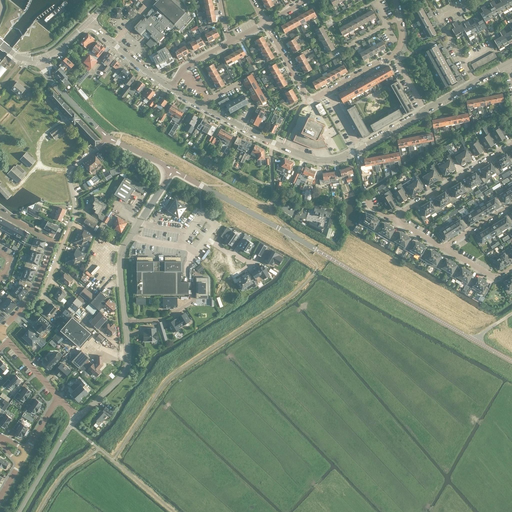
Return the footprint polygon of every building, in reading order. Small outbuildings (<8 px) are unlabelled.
[(145,31),(151,37),(145,43),(151,48),(158,40),(159,41),(165,36),(164,35),(174,25),(180,30),(191,18),(184,12),(187,8),(179,1),(177,0),(156,0),(151,5),(153,7),(144,17),(133,28),(141,35),(145,31)] [(271,0),(264,4),(267,10),(274,6),(271,0)] [(508,10),(502,0),(499,0),(501,2),(498,4),(503,12),(508,10)] [(507,0),(505,0),(504,0),(502,0),(508,10),(511,7),(507,0)] [(65,1),(63,2),(45,18),(44,20),(46,22),(48,21),(67,5),(68,4),(65,1)] [(503,12),(498,4),(496,5),(493,1),(492,2),(499,15),(503,12)] [(494,17),(499,15),(492,2),(490,3),(492,7),(489,9),(494,17)] [(144,6),(141,3),(134,10),(136,13),(144,6)] [(494,17),(489,9),(487,10),(485,6),(483,7),(490,20),(494,17)] [(115,8),(114,9),(112,11),(112,16),(115,19),(120,19),(123,15),(126,18),(131,18),(134,15),(134,10),(130,7),(126,8),(123,11),(120,8),(115,8)] [(485,22),(490,20),(483,7),(481,8),(483,12),(480,14),(485,22)] [(415,17),(424,12),(421,8),(413,12),(415,17)] [(307,12),(311,19),(316,16),(312,9),(307,12)] [(366,13),(370,20),(375,17),(371,10),(366,13)] [(306,22),(311,19),(307,12),(302,15),(306,22)] [(418,21),(426,17),(424,12),(415,17),(418,21)] [(364,23),(370,20),(366,13),(361,16),(364,23)] [(300,25),(306,22),(302,15),(296,17),(300,25)] [(359,26),(364,23),(361,16),(355,19),(359,26)] [(295,27),(300,25),(296,17),(291,20),(295,27)] [(420,26),(429,21),(426,17),(418,21),(420,26)] [(486,28),(482,20),(479,21),(477,17),(475,18),(482,31),(486,28)] [(106,21),(115,27),(117,24),(109,18),(106,21)] [(477,33),(482,31),(475,18),(473,19),(475,23),(473,25),(477,33)] [(354,29),(359,26),(355,19),(350,23),(354,29)] [(290,30),(295,27),(291,20),(286,23),(290,30)] [(423,30),(431,25),(429,21),(420,26),(423,30)] [(468,38),(464,30),(461,25),(458,26),(456,22),(454,23),(461,36),(465,33),(468,38)] [(477,33),(473,25),(470,26),(468,22),(466,23),(473,35),(477,33)] [(285,33),(290,30),(286,23),(281,26),(285,33)] [(348,32),(354,29),(350,23),(344,26),(348,32)] [(456,38),(461,36),(454,23),(452,24),(453,26),(451,28),(456,38)] [(468,38),(473,35),(466,23),(464,24),(466,28),(464,30),(468,38)] [(425,34),(434,30),(431,25),(423,30),(425,34)] [(343,36),(348,32),(344,26),(339,29),(343,36)] [(198,28),(202,36),(205,34),(209,42),(214,39),(210,31),(205,34),(205,33),(201,27),(198,28)] [(318,37),(325,32),(322,27),(315,31),(318,37)] [(214,39),(219,36),(215,29),(210,31),(214,39)] [(192,39),(194,38),(190,30),(188,31),(183,34),(182,34),(183,36),(184,36),(184,35),(185,35),(185,34),(188,32),(188,33),(189,32),(189,33),(192,39)] [(428,39),(436,34),(434,30),(425,34),(428,39)] [(511,42),(511,37),(509,32),(506,34),(504,30),(502,31),(509,44),(511,42)] [(504,47),(509,44),(502,31),(499,32),(502,36),(499,38),(504,47)] [(321,42),(328,38),(325,32),(318,37),(321,42)] [(96,40),(92,37),(88,33),(80,43),(88,50),(96,40)] [(504,47),(499,38),(496,39),(494,35),(492,37),(499,49),(504,47)] [(199,47),(204,44),(200,37),(195,40),(199,47)] [(258,46),(265,42),(262,37),(255,40),(258,46)] [(324,47),(331,43),(328,38),(321,42),(324,47)] [(290,48),(298,44),(295,39),(287,43),(290,48)] [(194,50),(199,47),(195,40),(190,43),(194,50)] [(376,44),(380,51),(385,48),(382,41),(376,44)] [(261,51),(268,47),(265,42),(258,46),(261,51)] [(98,43),(91,51),(98,57),(105,49),(104,48),(98,43)] [(324,47),(327,53),(334,49),(331,43),(324,47)] [(293,53),(301,49),(298,44),(290,48),(293,53)] [(374,54),(380,51),(376,44),(370,47),(374,54)] [(427,56),(437,50),(435,46),(437,46),(436,44),(430,47),(431,49),(425,52),(427,56)] [(180,49),(184,56),(189,53),(185,46),(180,49)] [(172,58),(171,57),(172,57),(166,47),(149,56),(152,62),(155,61),(159,69),(174,61),(173,60),(175,59),(174,57),(172,58)] [(264,56),(271,52),(268,47),(261,51),(264,56)] [(369,57),(374,54),(370,47),(365,50),(369,57)] [(240,58),(246,55),(242,48),(236,51),(240,58)] [(178,59),(184,56),(180,49),(173,52),(177,59),(178,58),(178,59)] [(79,61),(78,63),(83,67),(89,72),(90,71),(97,62),(96,61),(98,57),(91,51),(89,50),(87,53),(80,60),(79,61)] [(363,61),(369,57),(365,50),(360,53),(363,61)] [(439,54),(438,51),(437,50),(427,56),(429,60),(439,54)] [(244,66),(240,58),(236,51),(230,55),(234,62),(237,60),(241,67),(244,66)] [(271,52),(264,56),(267,62),(274,58),(271,52)] [(107,53),(101,61),(106,65),(102,70),(105,72),(110,65),(114,60),(112,58),(113,57),(112,56),(112,55),(109,53),(109,54),(107,53)] [(299,63),(306,59),(303,54),(296,57),(299,63)] [(431,63),(441,57),(439,54),(429,60),(431,63)] [(224,58),(226,62),(224,63),(232,78),(235,76),(230,67),(229,67),(228,65),(234,62),(230,55),(224,58)] [(443,61),(443,60),(441,57),(431,63),(432,67),(443,61)] [(66,73),(69,69),(74,65),(66,58),(58,66),(60,67),(64,71),(66,73)] [(301,68),(309,64),(306,59),(299,63),(301,68)] [(115,78),(120,71),(118,69),(121,65),(115,60),(111,65),(117,70),(114,73),(115,74),(113,76),(115,78)] [(434,70),(445,64),(443,61),(432,67),(434,70)] [(209,73),(216,69),(213,64),(206,68),(209,73)] [(271,73),(278,69),(275,64),(268,68),(271,73)] [(304,73),(312,69),(309,64),(301,68),(304,73)] [(436,74),(447,68),(445,64),(434,70),(436,74)] [(338,68),(342,75),(347,72),(343,65),(338,68)] [(388,66),(384,68),(389,77),(393,74),(388,66)] [(66,86),(69,83),(67,80),(69,78),(65,74),(66,73),(64,71),(60,67),(55,73),(60,78),(59,79),(63,83),(66,86)] [(123,78),(125,79),(130,73),(124,68),(119,74),(118,76),(117,75),(115,78),(113,80),(115,82),(117,79),(118,77),(120,79),(123,78)] [(337,78),(342,75),(338,68),(333,71),(337,78)] [(381,69),(380,70),(385,79),(389,77),(384,68),(381,70),(381,69)] [(438,77),(449,71),(447,68),(436,74),(438,77)] [(212,79),(219,74),(216,69),(209,73),(212,79)] [(274,78),(281,74),(278,69),(271,73),(274,78)] [(378,71),(376,73),(381,82),(385,79),(380,70),(378,71)] [(331,81),(337,78),(333,71),(328,74),(331,81)] [(440,81),(451,75),(449,71),(438,77),(440,81)] [(373,74),(371,75),(377,84),(381,82),(376,73),(373,74)] [(129,86),(135,78),(134,77),(134,76),(132,74),(131,75),(130,74),(125,81),(124,80),(121,84),(124,86),(126,83),(129,86)] [(214,84),(222,80),(219,74),(212,79),(214,84)] [(245,87),(256,81),(252,74),(242,80),(244,82),(243,83),(245,87)] [(277,84),(284,80),(281,74),(274,78),(277,84)] [(326,84),(331,81),(328,74),(322,77),(326,84)] [(225,80),(230,77),(229,75),(222,79),(222,80),(214,84),(217,89),(225,85),(222,81),(224,79),(225,80)] [(370,76),(367,78),(372,86),(377,84),(371,75),(370,76)] [(442,85),(453,79),(451,75),(440,81),(442,85)] [(321,87),(326,84),(322,77),(317,79),(321,87)] [(365,79),(363,80),(368,89),(372,86),(367,78),(365,79)] [(316,90),(321,87),(317,79),(312,82),(316,90)] [(453,79),(442,85),(444,88),(451,84),(452,86),(457,83),(456,82),(456,81),(455,82),(453,79)] [(277,84),(280,89),(287,85),(284,80),(277,84)] [(362,81),(359,82),(364,91),(368,89),(363,80),(361,81),(362,81)] [(17,82),(15,81),(13,84),(14,86),(11,89),(15,93),(21,85),(17,82)] [(138,93),(139,92),(145,85),(140,81),(132,90),(130,89),(128,92),(130,94),(131,94),(132,95),(136,91),(138,93)] [(250,93),(259,87),(256,81),(245,87),(248,91),(250,93)] [(390,85),(396,95),(403,91),(397,81),(390,85)] [(356,84),(355,84),(360,93),(364,91),(359,82),(356,84)] [(353,86),(351,87),(356,96),(360,93),(355,84),(353,85),(353,86)] [(21,85),(15,93),(19,96),(23,92),(24,94),(27,90),(25,89),(21,85)] [(123,98),(130,88),(128,86),(121,96),(123,98)] [(253,100),(263,94),(259,87),(250,93),(251,95),(250,96),(253,100)] [(348,88),(346,89),(351,98),(356,96),(351,87),(348,89),(348,88)] [(149,98),(150,99),(155,93),(150,89),(146,94),(144,92),(142,96),(145,99),(146,98),(148,99),(149,98)] [(288,98),(295,94),(292,89),(285,93),(288,98)] [(345,90),(342,92),(347,101),(351,98),(346,89),(345,90)] [(396,95),(401,104),(408,100),(403,91),(396,95)] [(50,93),(47,95),(46,94),(45,95),(46,96),(47,95),(49,97),(49,96),(57,105),(57,106),(61,110),(69,119),(75,124),(83,133),(87,138),(95,146),(100,141),(90,131),(79,119),(80,119),(75,114),(74,114),(54,92),(51,95),(50,93)] [(342,92),(338,94),(343,103),(347,101),(342,92)] [(230,113),(248,103),(244,94),(230,102),(228,97),(218,103),(221,108),(226,105),(227,108),(225,109),(226,111),(229,110),(230,113)] [(263,94),(253,100),(255,104),(256,104),(257,106),(267,101),(263,94)] [(295,94),(288,98),(291,104),(298,100),(295,94)] [(163,107),(167,102),(162,98),(158,103),(158,104),(155,102),(152,107),(155,109),(157,106),(158,107),(159,105),(162,108),(163,107)] [(408,100),(401,104),(406,114),(413,110),(408,100)] [(326,113),(320,103),(315,106),(321,116),(326,113)] [(173,117),(178,109),(175,107),(172,105),(168,112),(172,114),(171,116),(173,117)] [(354,106),(347,110),(352,119),(359,115),(354,106)] [(252,114),(252,115),(261,120),(261,119),(260,119),(262,116),(263,117),(265,113),(256,108),(255,110),(254,112),(253,112),(252,114)] [(173,117),(172,119),(178,122),(180,119),(183,113),(178,109),(173,117)] [(399,109),(389,115),(393,121),(402,116),(399,109)] [(185,130),(191,133),(197,121),(195,120),(197,118),(190,114),(185,122),(188,123),(185,130)] [(250,120),(249,122),(258,126),(260,122),(259,122),(260,119),(261,120),(252,115),(251,116),(250,117),(251,118),(250,120)] [(359,115),(352,119),(358,129),(364,125),(359,115)] [(380,120),(383,127),(393,121),(389,115),(380,120)] [(279,127),(283,118),(279,116),(275,125),(272,124),(269,130),(274,133),(277,126),(279,127)] [(324,125),(308,118),(301,133),(297,131),(293,141),(312,149),(313,149),(314,149),(315,149),(316,149),(317,149),(328,147),(321,135),(324,125)] [(203,127),(207,121),(203,119),(199,125),(197,128),(200,130),(200,129),(202,130),(203,127)] [(370,125),(374,132),(383,127),(380,120),(370,125)] [(202,130),(202,131),(207,134),(209,131),(213,124),(212,124),(208,121),(207,121),(203,127),(202,130)] [(54,139),(66,130),(61,124),(50,133),(54,139)] [(176,124),(169,134),(172,136),(179,126),(176,124)] [(213,133),(217,127),(213,124),(209,131),(207,134),(210,136),(208,140),(210,142),(213,137),(211,136),(213,133)] [(364,125),(358,129),(363,138),(370,134),(364,125)] [(487,136),(481,139),(487,149),(493,145),(491,140),(493,139),(490,133),(485,125),(482,127),(487,135),(487,136)] [(502,134),(505,132),(501,125),(497,127),(498,129),(492,133),(498,142),(504,138),(502,134)] [(223,139),(227,133),(224,131),(221,129),(216,137),(220,139),(219,140),(222,141),(223,139)] [(225,149),(228,150),(228,151),(232,142),(230,141),(233,136),(227,133),(223,139),(229,143),(228,145),(225,149)] [(426,135),(427,142),(431,142),(432,146),(434,146),(433,141),(432,134),(426,135)] [(237,149),(242,140),(237,137),(234,145),(233,147),(237,149)] [(409,153),(412,153),(410,146),(409,138),(403,139),(405,147),(408,146),(409,153)] [(242,151),(246,142),(246,141),(246,142),(242,140),(237,149),(242,151)] [(476,156),(482,152),(480,148),(483,146),(478,140),(476,141),(476,142),(470,146),(476,156)] [(247,155),(249,152),(248,151),(251,144),(246,142),(242,151),(246,153),(245,155),(244,154),(240,162),(243,163),(247,155)] [(256,146),(255,145),(251,154),(256,156),(260,148),(259,147),(257,146),(256,146)] [(460,153),(466,162),(467,161),(468,162),(469,161),(470,161),(470,159),(471,159),(468,154),(471,152),(466,145),(464,147),(465,149),(460,153)] [(264,150),(260,148),(256,156),(257,157),(258,166),(261,165),(260,159),(265,159),(264,150)] [(103,158),(104,157),(99,151),(96,155),(99,158),(98,159),(103,165),(102,163),(103,162),(106,164),(107,162),(105,161),(104,161),(105,160),(103,158)] [(35,161),(26,153),(20,159),(29,168),(35,161)] [(398,153),(393,154),(394,162),(398,161),(399,168),(401,167),(400,160),(398,153)] [(465,163),(466,162),(460,153),(454,156),(452,153),(450,154),(453,160),(454,161),(456,159),(460,166),(461,165),(463,165),(464,165),(464,164),(465,163)] [(103,165),(98,159),(94,154),(88,159),(97,170),(103,165)] [(450,161),(453,160),(450,154),(447,156),(449,159),(444,163),(450,172),(451,171),(452,172),(453,171),(454,171),(454,169),(455,169),(450,161)] [(511,158),(509,159),(506,154),(505,155),(504,155),(502,156),(501,157),(506,166),(511,163),(511,164),(511,158)] [(377,165),(377,164),(375,157),(370,158),(371,167),(372,167),(375,166),(376,172),(378,172),(377,165)] [(501,169),(506,166),(501,157),(500,158),(499,158),(497,159),(496,160),(496,161),(499,165),(496,167),(500,174),(503,172),(501,169)] [(365,166),(361,167),(362,174),(368,173),(367,170),(372,169),(372,167),(371,167),(370,158),(364,159),(365,166)] [(92,174),(97,170),(88,159),(83,163),(92,174)] [(121,161),(120,163),(121,164),(128,168),(130,163),(123,159),(122,162),(121,161)] [(283,175),(288,161),(283,159),(281,163),(280,163),(277,170),(281,172),(280,174),(283,175)] [(289,161),(283,175),(284,175),(287,176),(288,174),(291,175),(293,171),(291,170),(294,163),(293,162),(291,161),(291,162),(289,161)] [(448,173),(450,172),(444,163),(438,166),(436,163),(434,165),(437,169),(439,168),(444,176),(445,175),(446,175),(447,175),(448,174),(448,173)] [(500,174),(496,167),(493,169),(490,164),(489,164),(487,165),(486,166),(485,167),(491,176),(496,173),(497,175),(500,174)] [(7,174),(18,183),(25,176),(23,174),(24,172),(17,165),(15,167),(14,166),(7,174)] [(438,171),(437,169),(434,165),(431,166),(432,167),(430,169),(431,171),(428,173),(433,182),(435,181),(436,182),(437,181),(438,181),(438,179),(439,179),(435,173),(438,171)] [(119,167),(110,170),(112,176),(121,173),(119,167)] [(299,174),(295,184),(299,185),(301,179),(306,181),(307,177),(310,169),(305,167),(305,168),(302,167),(299,174)] [(345,169),(347,175),(350,181),(352,181),(350,175),(353,173),(351,167),(345,169)] [(486,179),(491,176),(485,167),(483,167),(481,168),(481,170),(480,170),(483,175),(481,177),(485,183),(488,181),(486,179)] [(313,179),(315,171),(310,169),(307,177),(306,181),(305,183),(307,184),(309,177),(313,179)] [(342,177),(345,176),(347,182),(350,181),(347,175),(345,169),(339,171),(342,177)] [(433,182),(428,173),(422,176),(420,172),(417,174),(422,181),(424,179),(428,186),(429,185),(430,185),(431,185),(432,184),(432,183),(433,182)] [(323,176),(319,177),(320,185),(330,183),(330,182),(328,173),(322,174),(323,176)] [(485,183),(481,177),(478,178),(475,173),(474,174),(473,174),(471,175),(471,176),(470,176),(475,185),(480,182),(482,185),(485,183)] [(419,183),(422,181),(417,174),(415,175),(417,179),(411,183),(417,192),(418,192),(419,192),(421,192),(421,191),(422,190),(423,189),(419,183)] [(87,181),(90,186),(100,180),(97,175),(87,181)] [(143,194),(146,188),(126,175),(114,194),(126,202),(135,189),(143,194)] [(471,188),(475,185),(470,176),(469,177),(468,177),(466,178),(466,179),(465,180),(468,184),(465,186),(469,192),(472,191),(471,188)] [(404,183),(402,185),(406,192),(409,190),(412,196),(413,195),(414,195),(415,195),(416,194),(416,193),(417,192),(411,183),(410,180),(404,183)] [(8,191),(1,183),(0,184),(0,190),(3,188),(7,193),(4,195),(7,199),(12,195),(8,190),(8,191)] [(469,192),(465,186),(463,188),(460,183),(459,183),(458,183),(456,184),(456,185),(455,186),(460,194),(465,192),(467,194),(469,192)] [(403,194),(406,192),(402,185),(399,186),(401,189),(394,193),(400,203),(407,199),(403,194)] [(455,197),(460,194),(455,186),(454,186),(453,186),(451,187),(451,189),(450,189),(453,194),(450,195),(454,202),(457,200),(455,197)] [(386,197),(382,199),(388,210),(395,206),(391,201),(392,199),(394,197),(390,190),(384,194),(384,195),(386,197)] [(454,202),(450,195),(448,197),(445,192),(444,193),(443,192),(441,194),(440,195),(445,204),(450,201),(451,204),(454,202)] [(508,201),(510,200),(505,192),(497,196),(503,206),(508,202),(508,201)] [(440,207),(445,204),(440,195),(439,196),(437,196),(436,197),(435,198),(434,199),(437,203),(435,205),(439,211),(442,210),(440,207)] [(103,220),(105,216),(106,215),(102,213),(107,205),(94,196),(90,202),(95,205),(93,208),(96,210),(93,215),(103,220)] [(497,209),(503,206),(497,196),(489,201),(494,209),(496,208),(497,209)] [(494,209),(489,201),(488,199),(483,202),(484,204),(490,214),(492,212),(491,211),(494,209)] [(175,200),(168,210),(178,218),(186,207),(175,200)] [(439,211),(435,205),(432,207),(429,202),(427,202),(425,203),(425,204),(424,205),(430,213),(434,210),(436,213),(439,211)] [(336,208),(310,203),(307,216),(332,223),(336,208)] [(488,215),(490,214),(484,204),(480,207),(479,207),(484,215),(487,214),(488,215)] [(425,216),(430,213),(424,205),(423,205),(422,205),(420,206),(420,208),(419,208),(422,213),(419,215),(423,221),(426,219),(425,216)] [(479,207),(480,207),(478,205),(473,208),(474,210),(480,220),(482,218),(482,217),(484,215),(479,207)] [(27,207),(26,209),(28,210),(28,212),(33,215),(34,215),(34,214),(35,214),(36,214),(37,213),(27,207)] [(53,209),(52,211),(57,213),(63,215),(66,210),(59,207),(57,211),(53,209)] [(478,221),(480,220),(474,210),(470,213),(475,221),(477,220),(478,221)] [(52,211),(51,213),(56,215),(54,218),(61,221),(63,215),(57,213),(52,211)] [(371,216),(368,215),(365,213),(359,225),(363,227),(363,226),(367,228),(374,216),(371,215),(371,216)] [(473,223),(475,221),(470,213),(462,218),(468,227),(473,224),(473,223)] [(506,228),(511,224),(511,220),(508,214),(502,218),(503,219),(501,220),(506,228)] [(307,216),(304,227),(323,237),(326,228),(330,229),(332,223),(307,216)] [(375,233),(379,226),(376,225),(379,221),(376,219),(377,218),(374,216),(367,228),(375,233)] [(116,226),(115,229),(121,232),(127,223),(117,217),(113,224),(116,226)] [(462,231),(468,227),(462,218),(454,223),(459,231),(461,230),(462,231)] [(95,224),(86,219),(83,224),(92,229),(95,224)] [(501,231),(506,228),(501,220),(498,222),(498,221),(495,222),(501,231)] [(10,223),(6,221),(1,229),(6,231),(10,223)] [(43,227),(41,231),(48,235),(50,231),(55,234),(57,231),(59,227),(48,221),(44,228),(43,227)] [(502,233),(501,231),(495,222),(493,224),(494,225),(491,226),(496,234),(497,236),(502,233)] [(10,223),(6,231),(5,233),(10,236),(11,234),(15,226),(10,223)] [(457,233),(459,231),(454,223),(449,226),(455,235),(457,234),(457,233)] [(383,237),(390,226),(387,224),(386,225),(384,224),(381,228),(379,226),(375,233),(383,237)] [(455,235),(449,226),(448,224),(443,227),(444,229),(449,237),(452,235),(453,236),(455,235)] [(15,226),(11,234),(15,236),(20,228),(15,226)] [(392,228),(392,227),(390,226),(383,237),(390,242),(394,235),(392,234),(394,230),(392,228)] [(491,237),(496,234),(491,226),(488,228),(488,227),(486,228),(491,237)] [(226,240),(225,241),(231,246),(233,242),(234,243),(235,241),(235,240),(237,241),(239,237),(238,236),(232,232),(232,231),(227,227),(220,236),(226,240)] [(20,228),(15,236),(14,239),(19,241),(20,240),(25,231),(20,228)] [(323,237),(328,238),(329,239),(332,229),(330,229),(326,228),(323,237)] [(487,240),(491,237),(486,228),(484,230),(484,231),(482,232),(487,240)] [(447,238),(449,237),(444,229),(437,234),(442,243),(448,239),(447,238)] [(82,235),(78,233),(74,242),(81,245),(82,243),(88,241),(88,240),(91,241),(94,234),(84,230),(82,235)] [(20,240),(19,241),(24,244),(25,242),(30,233),(25,231),(20,240)] [(400,244),(405,235),(403,233),(402,234),(399,232),(397,237),(394,235),(390,242),(393,243),(395,241),(400,244)] [(479,245),(487,240),(482,232),(479,234),(479,233),(473,236),(479,245)] [(253,244),(247,240),(249,237),(245,235),(241,242),(244,244),(241,249),(241,248),(241,249),(247,253),(247,252),(249,250),(250,251),(252,247),(251,246),(253,244)] [(406,251),(410,244),(407,243),(410,238),(407,237),(408,236),(405,235),(400,244),(404,247),(403,249),(406,251)] [(45,242),(35,238),(33,244),(32,243),(31,247),(37,249),(38,246),(43,248),(45,242)] [(415,253),(421,243),(418,242),(418,243),(415,241),(412,246),(410,244),(406,251),(409,252),(410,250),(415,253)] [(262,257),(267,247),(260,243),(254,253),(262,257)] [(423,252),(425,247),(423,246),(423,245),(421,243),(415,253),(420,256),(419,258),(422,260),(425,253),(423,252)] [(31,250),(30,255),(29,255),(39,259),(41,253),(36,252),(37,249),(31,247),(30,250),(31,250)] [(76,250),(74,255),(70,253),(66,262),(73,265),(74,263),(80,260),(83,261),(85,254),(76,250)] [(279,255),(271,250),(265,261),(273,265),(274,262),(277,264),(281,257),(278,255),(279,255)] [(430,264),(436,252),(434,251),(433,252),(431,250),(428,255),(425,253),(422,260),(425,262),(426,263),(428,264),(429,264),(430,264)] [(506,258),(509,256),(505,250),(502,252),(504,254),(499,257),(504,266),(505,265),(506,266),(508,265),(509,263),(506,258)] [(217,252),(208,257),(211,262),(220,257),(217,252)] [(438,255),(439,254),(436,252),(430,264),(430,265),(431,266),(433,267),(434,267),(437,269),(441,262),(438,261),(441,256),(438,255)] [(39,259),(29,255),(27,261),(26,260),(25,264),(31,266),(32,263),(37,265),(39,259)] [(220,257),(211,262),(214,267),(223,262),(220,257)] [(504,266),(499,257),(494,260),(492,258),(490,260),(494,266),(496,264),(499,269),(500,269),(501,269),(503,268),(504,266)] [(446,271),(452,261),(449,260),(449,261),(446,259),(444,264),(441,262),(437,269),(440,270),(441,268),(446,271)] [(181,280),(181,261),(137,261),(137,294),(188,294),(189,294),(189,282),(181,282),(181,280)] [(453,278),(457,271),(454,270),(456,265),(454,264),(455,263),(452,261),(446,271),(451,274),(450,276),(453,278)] [(223,262),(214,267),(217,272),(226,267),(223,262)] [(24,267),(23,272),(33,276),(35,270),(30,269),(31,266),(25,264),(24,267)] [(269,275),(263,266),(251,273),(256,281),(260,279),(261,280),(269,275)] [(226,267),(217,272),(221,277),(229,272),(226,267)] [(461,282),(462,280),(467,270),(465,269),(464,270),(462,268),(459,273),(457,271),(453,278),(461,282)] [(468,287),(472,280),(470,279),(472,274),(470,273),(470,272),(467,270),(462,280),(467,283),(466,285),(468,287)] [(23,272),(21,278),(21,277),(19,281),(25,283),(26,280),(32,282),(33,276),(23,272)] [(60,279),(68,286),(73,280),(65,273),(60,279)] [(257,286),(253,280),(251,281),(248,276),(248,275),(247,276),(237,282),(237,283),(241,289),(241,290),(242,290),(251,284),(253,288),(257,286)] [(476,291),(483,279),(480,278),(480,279),(477,277),(475,282),(472,280),(468,287),(476,291)] [(196,298),(208,298),(208,278),(196,278),(196,298)] [(506,286),(503,288),(507,295),(511,291),(511,285),(508,278),(505,280),(506,281),(503,282),(506,286)] [(485,282),(486,281),(483,279),(476,291),(484,296),(488,289),(485,288),(488,283),(485,282)] [(19,283),(16,287),(24,295),(28,291),(24,287),(25,283),(19,281),(19,283)] [(234,286),(229,289),(235,297),(239,295),(234,286)] [(12,291),(9,294),(14,298),(16,296),(20,299),(24,295),(16,287),(12,291)] [(58,291),(54,296),(60,301),(66,294),(60,288),(58,290),(58,291)] [(87,300),(92,295),(92,294),(85,288),(80,294),(87,300)] [(229,289),(225,292),(230,300),(234,297),(229,289)] [(99,310),(106,303),(103,300),(106,297),(100,291),(90,303),(99,310)] [(225,292),(220,295),(225,303),(230,300),(225,292)] [(7,296),(3,301),(12,308),(16,304),(12,300),(14,298),(9,294),(7,296)] [(220,295),(215,298),(220,306),(225,303),(220,295)] [(75,312),(83,303),(77,298),(69,307),(67,310),(72,315),(75,312)] [(177,298),(163,298),(163,309),(173,309),(173,308),(177,307),(177,298)] [(106,303),(99,310),(103,314),(106,310),(110,313),(115,308),(115,304),(109,299),(106,303)] [(3,301),(0,304),(0,309),(2,311),(4,309),(8,313),(12,308),(3,301)] [(51,317),(57,310),(58,309),(51,304),(45,312),(51,317)] [(67,322),(72,316),(65,310),(60,316),(67,322)] [(98,330),(108,318),(100,312),(90,323),(98,330)] [(174,320),(168,324),(173,332),(175,332),(176,332),(177,331),(178,331),(178,330),(179,329),(179,328),(183,325),(190,321),(185,313),(178,317),(179,318),(174,321),(174,320)] [(41,335),(45,331),(44,330),(50,325),(41,317),(35,323),(38,325),(36,326),(34,329),(41,335)] [(60,331),(79,348),(90,334),(72,318),(60,331)] [(108,323),(104,328),(111,335),(112,334),(114,334),(115,333),(115,332),(116,330),(115,329),(115,327),(114,326),(115,325),(112,322),(110,324),(108,323)] [(157,323),(163,342),(167,341),(161,323),(157,323)] [(144,342),(157,341),(156,328),(149,329),(150,332),(144,333),(144,342)] [(37,338),(28,330),(22,337),(33,346),(38,340),(44,345),(46,342),(39,336),(37,338)] [(84,353),(82,351),(71,362),(80,369),(90,358),(87,356),(88,355),(85,352),(84,353)] [(47,356),(43,360),(44,361),(43,363),(50,369),(60,358),(62,355),(59,352),(56,355),(53,352),(48,357),(47,356)] [(88,369),(92,372),(96,376),(98,375),(99,376),(101,373),(100,372),(101,371),(99,369),(103,365),(103,356),(96,357),(96,363),(95,365),(93,363),(88,369)] [(62,363),(55,372),(58,374),(57,375),(58,375),(60,376),(60,377),(60,376),(61,377),(63,379),(64,378),(69,372),(70,371),(68,369),(62,363)] [(8,379),(2,386),(4,389),(6,386),(11,391),(16,386),(17,387),(20,384),(18,383),(21,380),(16,375),(10,381),(8,379)] [(71,387),(69,390),(72,393),(71,393),(79,401),(88,392),(90,390),(85,385),(80,379),(71,387)] [(18,393),(14,398),(16,400),(18,398),(24,402),(25,400),(26,400),(30,394),(32,392),(25,387),(20,394),(18,393)] [(36,399),(28,410),(35,414),(36,412),(37,412),(41,406),(42,404),(36,399)] [(107,414),(111,417),(114,412),(106,407),(102,411),(100,409),(97,413),(98,414),(97,415),(96,414),(93,417),(97,421),(96,423),(99,425),(105,419),(104,418),(107,415),(106,415),(107,414)] [(0,424),(0,425),(0,426),(3,428),(3,427),(5,428),(7,425),(10,422),(9,422),(12,418),(6,414),(8,412),(5,410),(4,411),(1,416),(4,417),(0,422),(0,424)] [(20,419),(14,428),(17,430),(15,434),(21,438),(23,436),(24,436),(28,430),(26,429),(28,427),(21,423),(23,421),(20,419)] [(0,457),(0,466),(3,468),(6,469),(9,463),(0,457)]
